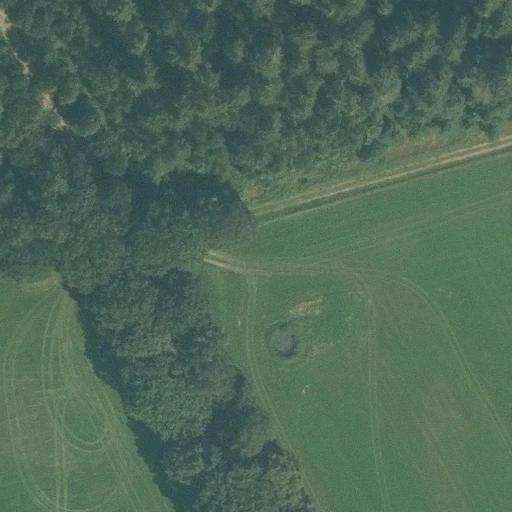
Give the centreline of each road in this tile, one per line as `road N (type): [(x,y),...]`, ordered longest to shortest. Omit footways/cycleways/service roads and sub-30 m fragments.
road 1 (track): [(268,511),(0,14)]
road 2 (track): [(128,253),(511,143)]
road 3 (track): [(0,211),(59,89)]
